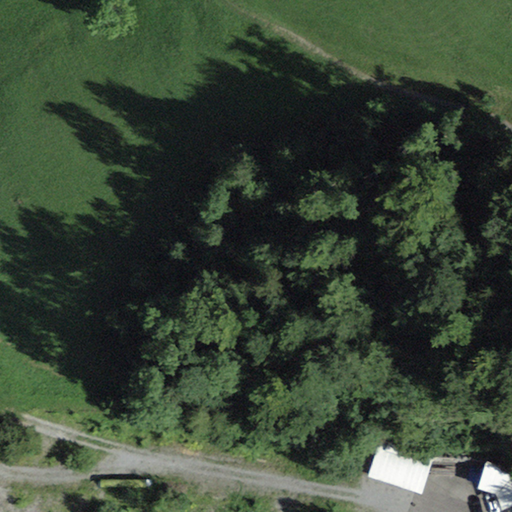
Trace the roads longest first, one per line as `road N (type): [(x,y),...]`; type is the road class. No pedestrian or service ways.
road 1 (track): [(511,130),(328,59),(220,0)]
road 2 (residential): [(432,511),(293,478),(154,459)]
road 3 (track): [(154,459),(68,471),(0,468)]
